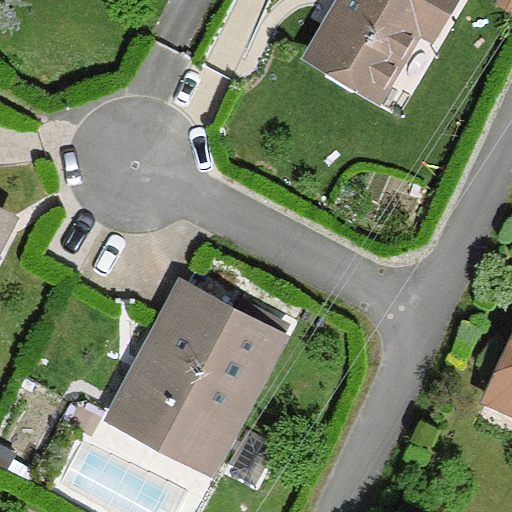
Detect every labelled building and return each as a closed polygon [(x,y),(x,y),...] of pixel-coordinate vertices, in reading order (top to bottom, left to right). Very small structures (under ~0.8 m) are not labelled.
[(449,2),(446,0),(354,0),(311,74),(370,110),(411,39),(422,47),(449,2)] [(0,265),(21,224),(0,213),(0,265)] [(106,429),(169,462),(180,443),(210,457),(265,350),(173,301),(106,429)] [(511,339),(481,406),(511,422),(511,339)] [(180,443),(169,462),(201,477),(210,457),(180,443)]
